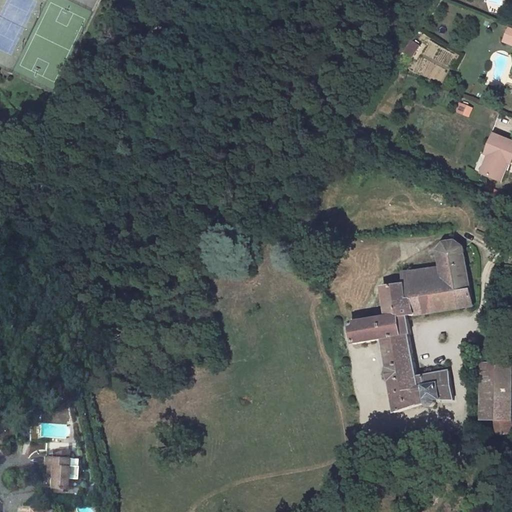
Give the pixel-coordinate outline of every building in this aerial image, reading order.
[(408,54),(417,58),(422,45),(413,41),(408,54)] [(459,114),(472,117),(474,106),(461,103),(459,114)] [(511,134),(501,129),(491,148),(496,150),(500,152),(490,170),(506,179),(511,166),(511,134)] [(496,150),(487,169),(490,170),(500,152),(496,150)] [(442,267),(403,274),(405,285),(384,289),(388,319),(352,325),(355,345),(383,341),(396,414),(426,405),(427,407),(428,409),(430,410),(432,410),(434,409),(436,407),(436,405),(436,403),(455,403),(450,373),(420,378),(415,357),(418,356),(409,317),(474,307),(463,248),(456,242),(445,244),(439,252),(442,267)] [(511,365),(484,365),(482,422),(496,422),(499,438),(511,436),(511,365)] [(68,461),(68,455),(55,452),(54,457),(68,461)] [(65,481),(67,466),(68,461),(54,457),(44,455),(42,467),(46,468),(52,469),(50,479),(48,491),(50,491),(63,494),(67,494),(69,483),(65,481)] [(72,480),(74,468),(67,466),(65,481),(69,483),(72,480)]
